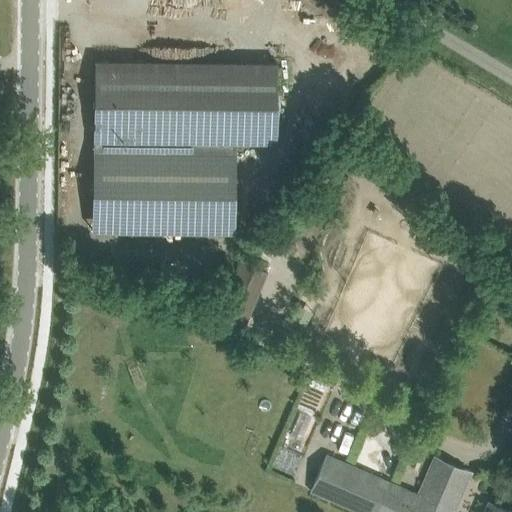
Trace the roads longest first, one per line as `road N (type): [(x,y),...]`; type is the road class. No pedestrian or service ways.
road 1 (tertiary): [(0,441),(28,284),(29,0)]
road 2 (unclassified): [(511,74),(385,0)]
